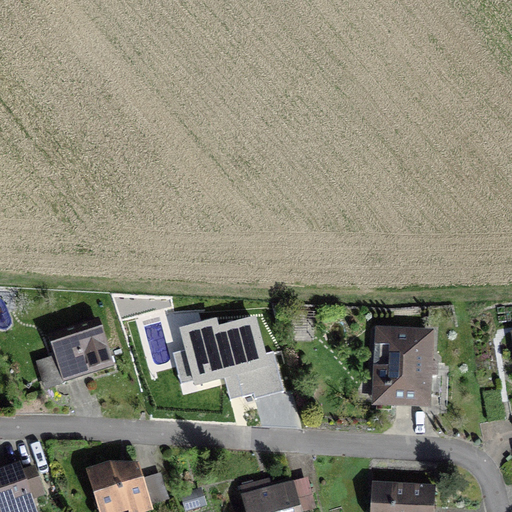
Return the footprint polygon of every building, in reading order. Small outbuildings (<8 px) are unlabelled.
[(215,324),(182,332),(196,385),(236,375),(242,398),(254,395),(255,400),(283,392),(273,352),(263,355),(254,321),(217,331),(215,324)] [(98,322),(50,337),(64,380),(112,365),(98,322)] [(430,335),(380,332),(376,405),(392,406),(392,403),(427,405),(430,335)] [(499,391),(485,394),(490,422),(504,419),(499,391)] [(18,467),(0,473),(0,511),(24,511),(33,509),(30,500),(43,495),(35,469),(21,474),(18,467)] [(110,468),(88,475),(99,510),(126,502),(129,511),(150,506),(139,469),(110,468)] [(433,511),(435,488),(373,484),(371,511),(433,511)] [(244,499),(247,511),(299,511),(293,486),(244,499)]
